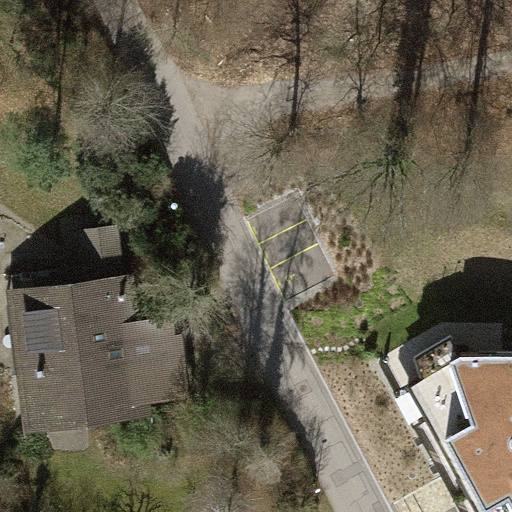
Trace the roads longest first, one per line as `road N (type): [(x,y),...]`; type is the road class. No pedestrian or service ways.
road 1 (residential): [(113,0),(367,511)]
road 2 (track): [(170,115),(511,56)]
